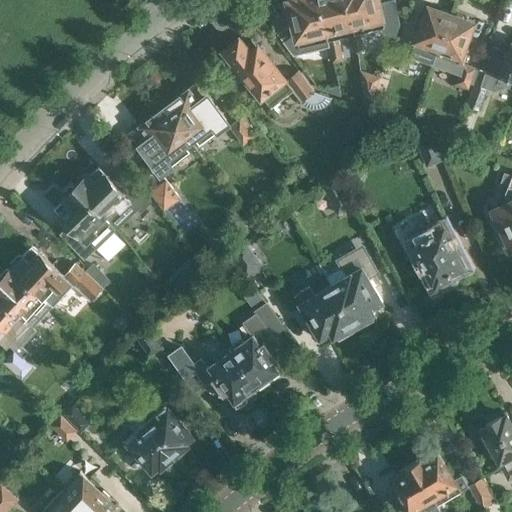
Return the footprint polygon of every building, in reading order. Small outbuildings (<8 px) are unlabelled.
[(328,39),(318,0),(288,0),(287,0),(298,43),(300,46),(328,39)] [(318,0),(328,39),(329,39),(334,61),(345,59),(340,36),(354,33),(346,0),(318,0)] [(346,0),(354,33),(384,26),(378,0),(346,0)] [(435,54),(450,14),(427,6),(412,49),(393,42),(385,63),(406,70),(410,57),(416,59),(417,56),(419,57),(422,49),(435,54)] [(450,14),(435,54),(436,54),(433,63),(459,72),(455,84),(468,89),(475,68),(463,64),(470,44),(466,42),(473,22),(450,14)] [(293,88),(290,84),(252,36),(244,43),(239,37),(225,49),(270,106),(293,88)] [(511,88),(511,41),(504,61),(496,59),(490,73),(479,69),(465,106),(480,112),(489,87),(494,89),(503,85),(511,88)] [(334,86),(329,79),(316,61),(304,69),(317,86),(328,90),(334,86)] [(315,88),(300,67),(289,75),(304,96),(308,100),(315,105),(321,105),(325,103),(328,101),(332,97),(332,94),(315,88)] [(366,107),(371,109),(384,76),(360,68),(366,107)] [(384,76),(376,98),(383,100),(391,78),(384,76)] [(165,106),(194,146),(227,122),(198,81),(187,89),(183,88),(175,93),(175,98),(165,106)] [(194,146),(165,106),(152,115),(148,114),(141,119),(140,124),(130,131),(159,171),(194,146)] [(248,130),(239,117),(229,125),(238,137),(248,130)] [(416,141),(427,166),(443,159),(432,133),(416,141)] [(75,185),(108,221),(110,220),(117,228),(130,216),(122,207),(131,199),(99,164),(90,173),(89,172),(75,185)] [(301,187),(304,192),(333,172),(328,166),(301,187)] [(333,172),(304,192),(305,193),(320,182),(337,213),(353,204),(335,171),(333,173),(333,172)] [(511,174),(505,172),(501,183),(508,185),(505,194),(508,202),(494,209),(511,247),(511,246),(511,174)] [(181,198),(167,179),(150,190),(164,210),(181,198)] [(108,221),(75,185),(62,197),(64,199),(55,207),(87,241),(97,231),(108,221)] [(163,209),(149,190),(133,202),(148,221),(163,209)] [(427,225),(425,222),(406,231),(412,241),(407,244),(413,257),(418,254),(432,281),(434,280),(436,284),(451,276),(449,273),(464,265),(457,253),(459,252),(441,217),(427,225)] [(229,253),(246,275),(262,263),(246,241),(229,253)] [(11,267),(48,300),(59,287),(70,297),(80,296),(83,293),(90,300),(91,299),(92,300),(104,287),(104,286),(87,271),(74,284),(32,245),(24,255),(23,254),(11,267)] [(326,275),(331,284),(354,324),(375,312),(372,307),(382,301),(357,257),(326,275)] [(94,262),(86,269),(87,271),(104,286),(111,280),(94,262)] [(0,294),(28,321),(34,326),(53,305),(48,300),(11,267),(0,278),(0,294)] [(354,324),(331,284),(314,293),(310,285),(295,293),(320,337),(331,331),(334,335),(354,324)] [(28,321),(0,294),(0,336),(9,344),(19,332),(18,331),(28,321)] [(232,349),(257,384),(258,384),(262,385),(269,381),(269,375),(278,369),(272,360),(276,357),(265,342),(285,327),(267,301),(252,312),(254,314),(243,321),(253,335),(232,349)] [(35,327),(44,335),(49,329),(40,321),(35,327)] [(135,335),(150,356),(161,347),(146,327),(135,335)] [(20,343),(14,349),(23,358),(24,356),(29,351),(20,343)] [(257,384),(232,349),(209,365),(203,355),(194,361),(181,343),(168,354),(196,391),(205,384),(206,385),(214,379),(224,393),(228,391),(234,400),(244,393),(250,395),(256,391),(256,385),(257,384)] [(14,349),(5,360),(23,376),(33,366),(23,358),(14,349)] [(144,418),(174,454),(187,444),(185,442),(192,436),(162,400),(153,407),(155,409),(144,418)] [(63,412),(81,432),(92,422),(73,402),(63,412)] [(511,477),(511,419),(507,410),(502,413),(501,412),(486,421),(487,422),(482,425),(491,440),(488,443),(508,480),(511,477)] [(51,424),(67,440),(78,430),(61,414),(51,424)] [(174,454),(144,418),(132,428),(134,430),(126,437),(152,469),(159,463),(161,465),(174,454)] [(413,462),(437,505),(462,490),(438,451),(428,457),(427,454),(413,462)] [(424,511),(437,505),(413,462),(399,470),(401,473),(390,479),(403,501),(398,504),(402,511),(424,511)] [(461,472),(484,511),(492,495),(474,465),(461,472)] [(62,489),(87,511),(107,511),(116,502),(80,469),(62,489)] [(0,482),(0,501),(8,509),(8,508),(9,509),(19,498),(0,482)] [(87,511),(62,489),(40,511),(87,511)]
